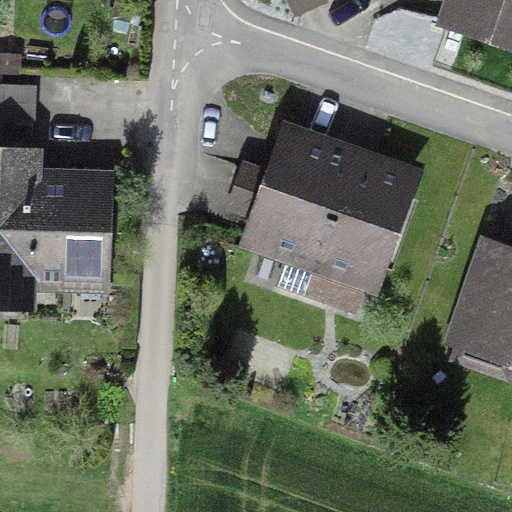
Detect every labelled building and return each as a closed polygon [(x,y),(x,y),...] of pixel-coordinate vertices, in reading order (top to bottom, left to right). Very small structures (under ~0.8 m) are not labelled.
[(511,0),(455,0),(449,19),(511,40),(511,0)] [(0,115),(33,117),(34,86),(0,84),(0,115)] [(366,278),(372,280),(408,179),(288,137),(273,178),(245,168),(232,206),(260,216),(252,238),(290,251),(278,283),(354,310),(366,278)] [(32,181),(33,166),(0,164),(0,290),(28,292),(28,285),(32,181)] [(102,281),(106,183),(32,181),(28,285),(63,287),(64,279),(102,281)] [(511,256),(491,249),(462,334),(511,351),(511,256)]
